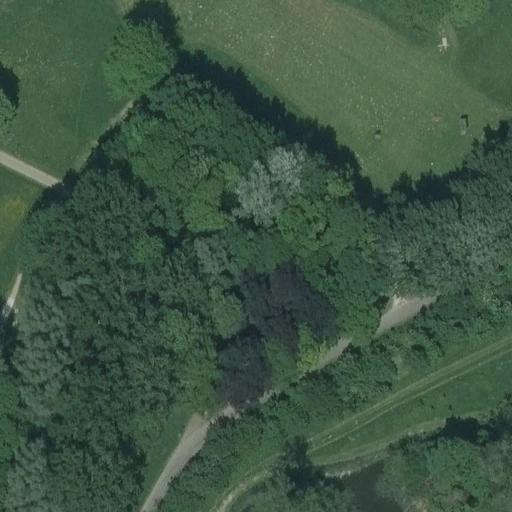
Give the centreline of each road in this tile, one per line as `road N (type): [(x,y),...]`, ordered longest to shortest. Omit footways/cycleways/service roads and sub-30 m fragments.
road 1 (unclassified): [(148,511),(199,434),(511,242)]
road 2 (track): [(217,511),(248,481),(511,343)]
